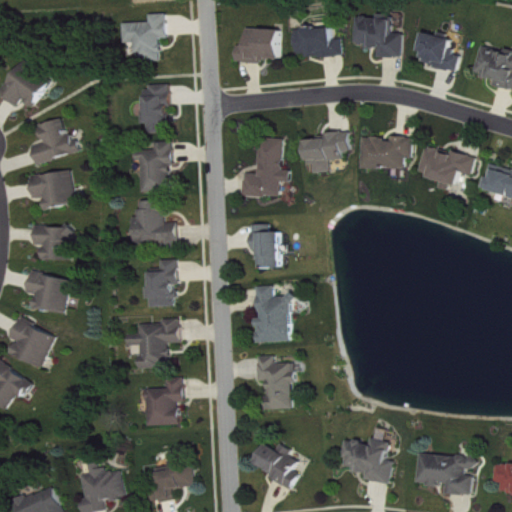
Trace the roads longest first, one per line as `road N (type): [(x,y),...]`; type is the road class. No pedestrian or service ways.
road 1 (residential): [(232,511),(208,0)]
road 2 (residential): [(212,103),(376,90),(511,124)]
